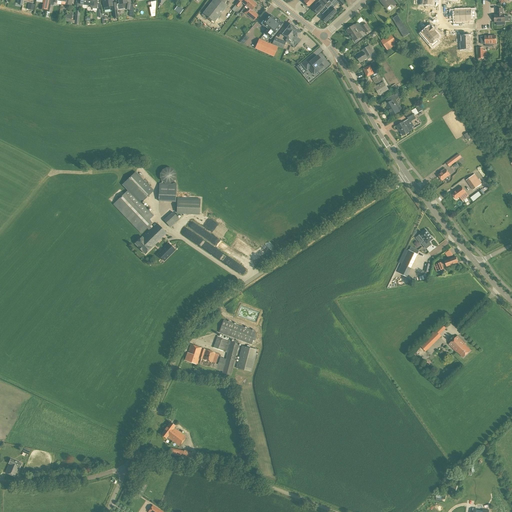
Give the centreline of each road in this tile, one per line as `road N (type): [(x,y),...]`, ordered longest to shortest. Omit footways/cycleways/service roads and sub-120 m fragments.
road 1 (unclassified): [(132,453),(178,345),(204,311),(408,174)]
road 2 (unclassified): [(339,511),(229,470),(132,453)]
road 3 (tertiary): [(408,174),(323,37)]
road 4 (unclassified): [(126,467),(58,481),(0,481)]
